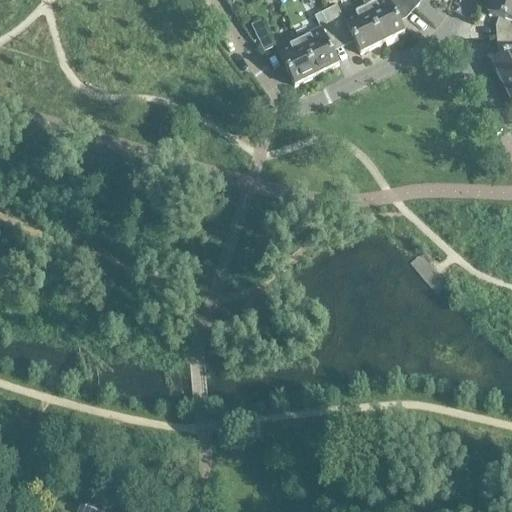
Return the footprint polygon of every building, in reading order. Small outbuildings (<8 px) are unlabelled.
[(398,12),(406,4),(401,0),(382,0),(364,9),(382,45),(405,34),(395,14),(398,12)] [(509,28),(510,39),(511,38),(511,0),(494,0),(489,17),(511,24),(509,28)] [(339,40),(350,35),(361,56),(382,45),(364,9),(343,19),(337,7),(326,12),(339,39),(339,40)] [(328,44),(339,39),(326,12),(315,18),(321,30),(298,41),(316,78),(339,67),(328,44)] [(251,27),(264,54),(276,48),(263,21),(251,27)] [(277,52),(295,88),(316,78),(298,41),(277,52)] [(511,54),(492,64),(503,86),(511,81),(511,54)] [(511,81),(503,86),(511,105),(511,81)]
